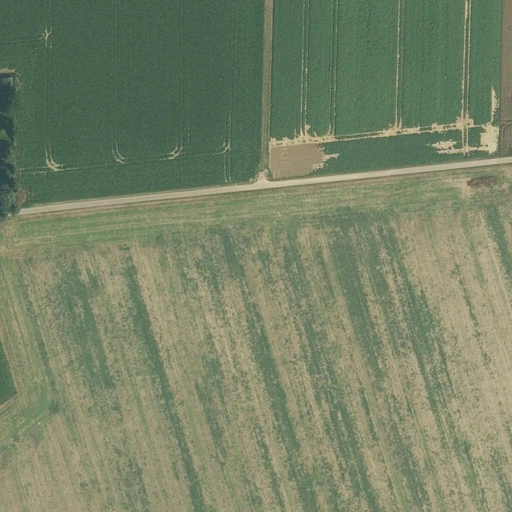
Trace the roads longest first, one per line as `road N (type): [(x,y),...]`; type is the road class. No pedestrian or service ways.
road 1 (track): [(262,185),(0,214)]
road 2 (track): [(511,159),(262,185)]
road 3 (track): [(266,0),(262,185)]
